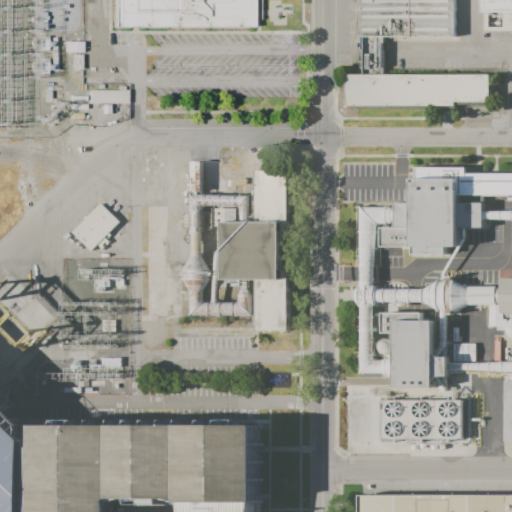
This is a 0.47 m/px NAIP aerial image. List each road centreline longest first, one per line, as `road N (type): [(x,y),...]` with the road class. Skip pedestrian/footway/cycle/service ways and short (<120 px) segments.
road 1 (residential): [(0,256),(61,195),(135,139),(511,139)]
road 2 (residential): [(322,0),(324,511)]
road 3 (residential): [(511,471),(324,471)]
